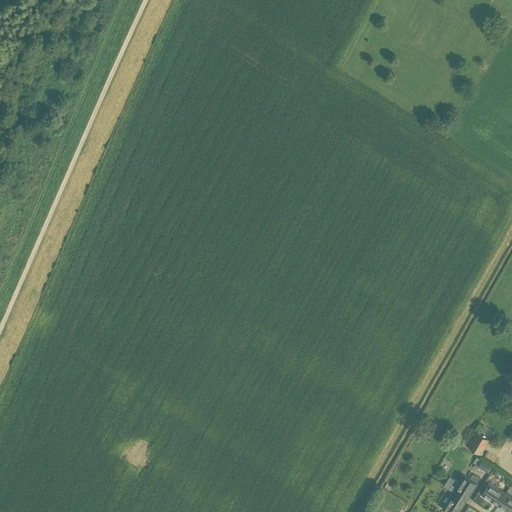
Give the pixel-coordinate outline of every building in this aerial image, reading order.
[(497,30),(495,39),(502,41),(504,32),(497,30)] [(481,455),(490,440),(474,431),(465,445),(481,455)] [(488,472),(492,466),(482,460),(478,466),(488,472)] [(452,491),(466,500),(480,478),(473,473),(470,479),(464,475),(457,486),(456,485),(452,491)] [(498,505),(505,493),(489,483),(481,494),(498,505)] [(448,511),(458,511),(466,500),(452,491),(448,497),(449,498),(443,508),(448,511)] [(511,511),(511,497),(505,493),(498,505),(508,511),(511,511)]
